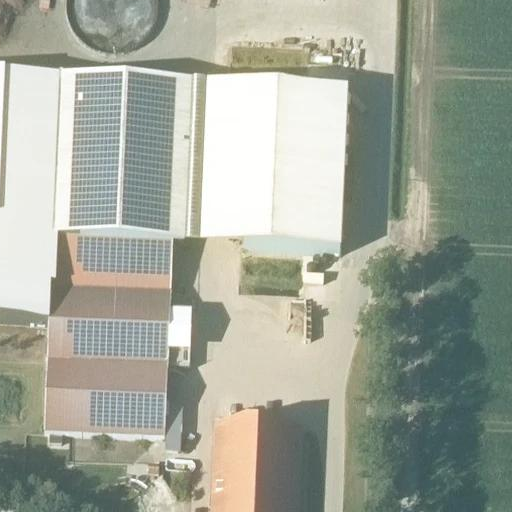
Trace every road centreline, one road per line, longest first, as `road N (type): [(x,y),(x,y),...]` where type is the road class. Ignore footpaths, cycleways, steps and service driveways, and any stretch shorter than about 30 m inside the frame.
road 1 (unknown): [(340,425),(365,19)]
road 2 (unknown): [(340,425),(250,344),(201,274)]
